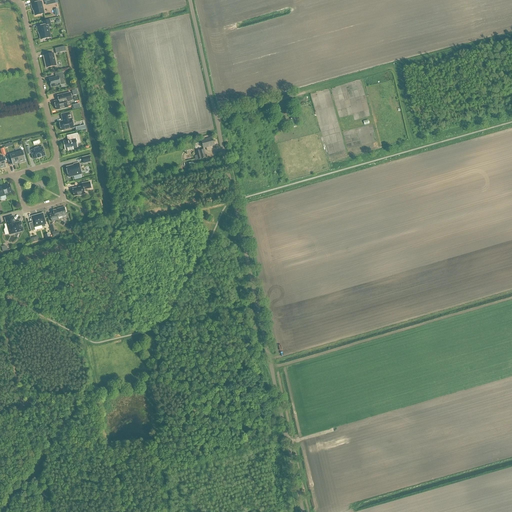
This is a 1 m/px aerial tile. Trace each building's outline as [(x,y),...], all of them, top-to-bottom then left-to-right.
[(41,2),(31,5),(32,9),(33,9),(35,16),(44,14),(41,2)] [(37,28),(38,32),(39,32),(41,40),(50,38),(47,26),(50,25),(49,21),(42,22),(43,26),(37,28)] [(17,44),(15,37),(8,39),(7,35),(0,36),(0,43),(3,42),(5,47),(17,44)] [(46,68),(56,66),(53,54),(44,56),(46,68)] [(24,68),(22,62),(15,63),(14,59),(4,62),(5,68),(10,66),(11,71),(24,68)] [(56,78),(49,80),(51,88),(61,85),(64,84),(63,79),(64,78),(63,73),(55,74),(56,78)] [(54,102),(56,110),(68,108),(66,102),(72,101),(70,93),(63,95),(64,100),(54,102)] [(63,122),(59,123),(61,131),(74,128),(72,120),(73,120),(71,113),(61,115),(62,115),(63,115),(64,120),(63,122)] [(64,142),(66,150),(68,150),(69,151),(73,150),(73,149),(77,148),(76,144),(80,143),(78,134),(69,136),(70,141),(64,142)] [(211,140),(211,138),(201,141),(203,149),(214,146),(213,139),(211,140)] [(37,159),(41,158),(45,156),(43,148),(39,149),(38,147),(34,149),(34,150),(31,151),(33,160),(37,159)] [(195,160),(202,158),(206,157),(203,149),(196,151),(197,156),(194,156),(195,160)] [(23,151),(16,153),(19,164),(26,162),(23,151)] [(19,164),(16,153),(10,155),(13,166),(19,164)] [(74,165),(74,166),(66,168),(69,177),(81,174),(79,164),(74,165)] [(85,195),(84,190),(91,189),(90,182),(82,184),(82,187),(73,189),(74,197),(79,196),(80,197),(82,196),(83,195),(85,195)] [(8,195),(8,194),(12,193),(10,185),(3,187),(3,186),(0,186),(0,197),(2,197),(2,196),(4,196),(5,196),(8,195)] [(66,213),(67,213),(65,208),(64,208),(59,209),(53,211),(54,214),(50,215),(52,222),(59,220),(58,219),(61,219),(62,217),(67,216),(66,213)] [(43,228),(45,227),(45,225),(46,225),(43,214),(31,217),(33,223),(29,224),(31,232),(35,230),(34,228),(43,226),(43,228)] [(6,219),(10,234),(23,231),(20,223),(17,224),(14,223),(13,217),(6,219)]
